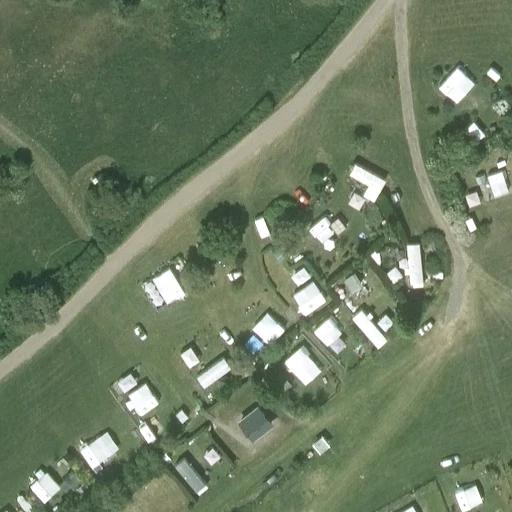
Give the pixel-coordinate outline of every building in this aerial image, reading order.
[(380,149),(390,139),(363,113),(353,123),(380,149)] [(372,203),(385,177),(354,162),(349,173),(356,176),(349,191),(372,203)] [(486,173),(492,190),(507,185),(501,168),(486,173)] [(406,282),(421,282),(420,241),(405,241),(406,282)] [(157,273),(173,304),(186,298),(169,266),(157,273)] [(346,290),(361,309),(383,293),(369,274),(346,290)] [(294,302),(301,315),(327,302),(320,289),(294,302)] [(314,329),(322,336),(334,322),(327,316),(314,329)] [(268,343),(282,327),(275,320),(260,336),(268,343)] [(308,351),(294,341),(277,363),(290,373),(308,351)] [(332,378),(339,370),(319,352),(312,360),(332,378)] [(205,389),(229,368),(218,355),(194,376),(205,389)] [(155,362),(144,368),(156,389),(167,383),(155,362)] [(258,407),(239,422),(251,437),(270,423),(258,407)] [(181,409),(175,414),(182,421),(187,416),(181,409)] [(165,453),(159,459),(161,460),(164,464),(170,458),(167,455),(165,453)] [(194,491),(207,479),(183,453),(170,465),(194,491)] [(140,508),(160,487),(150,478),(130,498),(140,508)]
